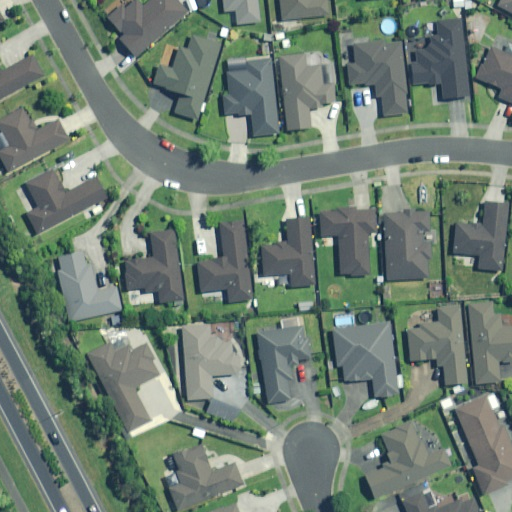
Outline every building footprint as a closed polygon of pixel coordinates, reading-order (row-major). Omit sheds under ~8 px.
[(188,12),(177,0),(150,0),(145,4),(141,0),(137,0),(126,9),(123,6),(109,18),(124,36),(120,40),(135,57),(188,12)] [(223,0),(225,12),(236,11),(237,25),(261,22),(257,0),(223,0)] [(280,0),(283,21),(332,15),(330,0),(280,0)] [(511,0),(501,0),(498,6),(511,13),(511,0)] [(469,98),(461,20),(427,24),(429,51),(416,52),(417,63),(412,64),(414,86),(441,83),(443,100),(469,98)] [(478,21),(468,22),(468,36),(479,35),(478,21)] [(220,44),(191,35),(186,49),(180,47),(172,70),(159,66),(153,85),(181,94),(174,113),(196,120),(220,44)] [(408,113),(400,40),(352,45),(354,64),(348,65),(350,87),(375,84),(376,99),(382,98),(384,116),(408,113)] [(511,56),(489,47),(477,79),(503,89),(498,99),(511,104),(511,56)] [(306,67),(305,55),(280,58),(288,131),(311,128),(309,110),(322,108),(321,104),(335,103),(333,81),(325,82),(323,65),(306,67)] [(0,101),(45,78),(34,56),(5,71),(0,62),(0,101)] [(276,136),(272,61),(230,63),(230,72),(225,72),(227,97),(223,97),(224,116),(250,115),(252,137),(276,136)] [(36,129),(26,108),(0,120),(0,132),(8,148),(0,151),(0,155),(8,172),(69,143),(57,119),(36,129)] [(65,194),(53,171),(26,185),(38,209),(27,214),(38,235),(107,199),(96,179),(65,194)] [(509,205),(486,203),(483,226),(457,223),(454,254),(480,258),(479,269),(501,272),(509,205)] [(375,211),(319,212),(320,237),(338,236),(340,276),(371,275),(370,235),(376,235),(375,211)] [(428,229),(428,212),(384,213),(386,280),(427,279),(427,261),(430,261),(430,244),(423,244),(422,229),(428,229)] [(315,286),(309,219),(286,221),(288,244),(261,246),(264,278),(291,275),(292,288),(315,286)] [(252,300),(243,222),(220,224),(224,260),(198,263),(202,294),(227,291),(229,303),(252,300)] [(141,259),(141,257),(125,259),(129,291),(144,289),(144,294),(158,292),(160,304),(184,301),(175,231),(150,234),(153,255),(149,256),(149,258),(141,259)] [(69,323),(109,314),(111,326),(127,323),(124,310),(121,311),(116,287),(96,291),(90,265),(87,252),(58,258),(61,271),(57,272),(69,323)] [(498,362),(501,361),(502,364),(511,363),(511,326),(496,328),(493,301),(468,304),(477,384),(500,382),(498,362)] [(468,383),(460,307),(438,309),(439,323),(419,325),(419,329),(408,330),(411,362),(436,359),(437,367),(444,366),(446,386),(468,383)] [(292,381),(290,368),(298,367),(297,362),(310,360),(305,326),(297,328),(296,320),(283,322),(284,330),(258,334),(268,405),(291,401),(288,382),(292,381)] [(397,345),(393,345),(392,324),(334,329),(337,365),(343,365),(344,382),(373,380),(375,397),(380,396),(380,399),(393,398),(393,395),(397,395),(397,388),(403,388),(402,373),(400,374),(397,345)] [(221,338),(209,339),(208,326),(182,328),(187,400),(214,398),(212,378),(236,375),(240,370),(239,356),(235,356),(234,343),(222,344),(221,338)] [(132,351),(123,332),(111,339),(113,343),(88,355),(127,434),(151,422),(134,389),(161,376),(145,345),(132,351)] [(493,394),(486,397),(455,409),(479,466),(473,469),(484,496),(507,486),(506,482),(511,479),(511,446),(504,426),(499,428),(492,411),(499,408),(493,394)] [(381,436),(388,453),(386,454),(390,462),(381,466),(382,469),(365,477),(375,499),(452,466),(444,449),(429,456),(425,446),(422,447),(411,422),(381,436)] [(212,472),(202,446),(173,456),(180,474),(177,475),(181,486),(170,489),(177,510),(245,486),(237,463),(212,472)] [(465,487),(469,498),(435,511),(429,511),(422,494),(402,503),(405,511),(478,511),(472,497),(478,494),(473,484),(465,487)]
